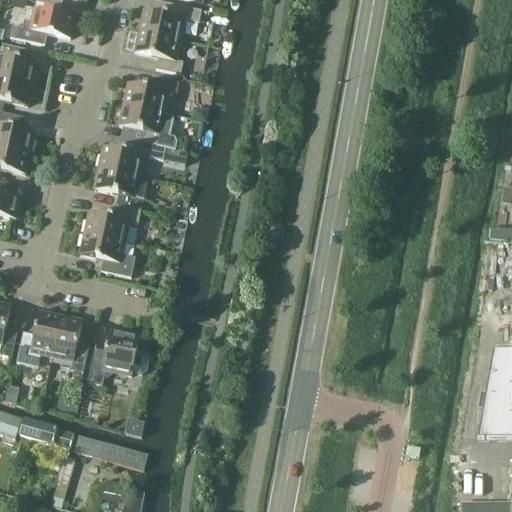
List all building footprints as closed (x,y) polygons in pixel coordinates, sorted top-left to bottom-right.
[(87,0),(37,0),(36,6),(62,11),(63,0),(64,0),(87,4),(87,0)] [(139,36),(179,44),(183,23),(198,26),(200,14),(171,8),(168,19),(144,14),(139,36)] [(70,42),(75,21),(35,12),(32,25),(25,23),(23,31),(13,29),(10,41),(45,49),(47,37),(70,42)] [(179,44),(139,36),(135,56),(158,61),(156,73),(180,78),(183,65),(175,63),(179,44)] [(0,81),(32,89),(37,67),(22,64),(25,52),(0,46),(0,81)] [(124,108),(164,117),(168,97),(176,98),(179,86),(154,80),(151,92),(128,87),(124,108)] [(32,89),(0,81),(0,116),(3,117),(5,105),(28,109),(32,89)] [(173,120),(164,118),(164,117),(124,108),(119,129),(144,134),(142,146),(166,151),(166,150),(176,153),(178,141),(168,139),(173,120)] [(193,115),(192,121),(206,124),(208,113),(198,111),(193,115)] [(0,150),(30,157),(35,135),(0,128),(3,117),(0,116),(0,150)] [(166,151),(142,146),(139,157),(104,150),(99,171),(149,181),(149,180),(159,182),(166,151)] [(0,180),(2,172),(26,177),(30,157),(0,150),(0,180)] [(149,181),(99,171),(95,192),(119,197),(116,209),(141,215),(149,181)] [(0,218),(16,221),(20,200),(0,195),(0,218)] [(141,215),(116,209),(114,219),(90,214),(85,237),(125,246),(130,225),(139,227),(141,215)] [(125,246),(85,237),(81,257),(104,262),(101,273),(132,280),(136,260),(123,256),(125,246)] [(0,305),(0,347),(2,348),(0,355),(0,356),(12,359),(17,334),(6,331),(11,307),(0,305)] [(53,359),(62,318),(40,314),(35,337),(24,334),(18,365),(38,369),(41,357),(53,359)] [(62,318),(53,359),(73,364),(71,372),(83,375),(89,350),(77,347),(82,323),(62,318)] [(132,378),(133,375),(142,377),(148,373),(151,358),(148,352),(138,350),(140,340),(111,334),(107,353),(95,351),(88,385),(103,388),(106,373),(132,378)] [(477,440),(511,440),(511,355),(492,355),(477,440)] [(0,416),(0,438),(15,444),(22,425),(0,416)] [(75,457),(79,439),(25,427),(21,444),(75,457)] [(85,462),(148,477),(153,458),(88,443),(85,462)] [(48,474),(58,477),(63,461),(53,458),(48,474)] [(64,459),(53,499),(64,502),(76,462),(64,459)] [(511,511),(511,466),(511,467),(511,508),(462,508),(461,511),(511,511)] [(131,499),(128,511),(146,511),(148,501),(131,499)]
